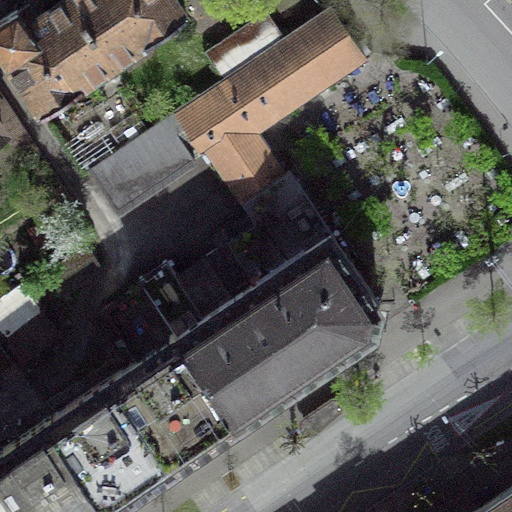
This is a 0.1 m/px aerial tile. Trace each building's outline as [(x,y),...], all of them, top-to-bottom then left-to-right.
[(113,64),(70,0),(60,0),(26,23),(15,8),(0,17),(0,49),(42,111),(113,64)] [(70,0),(113,64),(185,15),(174,0),(70,0)] [(223,76),(219,78),(242,113),(254,131),(362,57),(327,6),(283,35),(223,76)] [(283,35),(264,8),(204,49),(223,76),(283,35)] [(188,149),(204,139),(242,113),(219,78),(165,115),(188,149)] [(233,294),(235,293),(294,380),(376,326),(377,315),(379,304),(289,169),(283,174),(254,131),(242,113),(204,139),(244,200),(257,220),(206,254),(233,294)] [(88,166),(117,209),(195,159),(188,149),(165,115),(88,166)] [(84,245),(48,267),(62,291),(98,267),(84,245)] [(139,277),(142,282),(143,281),(170,321),(196,304),(166,259),(139,277)] [(115,373),(173,461),(237,418),(179,331),(175,326),(173,327),(170,321),(143,281),(142,282),(105,307),(139,357),(115,373)] [(179,331),(237,418),(294,380),(235,293),(233,294),(179,331)] [(56,335),(40,315),(4,343),(19,363),(56,335)] [(0,365),(12,358),(0,339),(0,365)] [(115,373),(51,415),(110,504),(173,461),(115,373)] [(333,393),(330,393),(302,411),(299,414),(298,418),(298,422),(298,425),(300,428),(303,430),(307,431),(311,431),(314,430),(341,408),(342,405),(343,402),(343,399),(341,396),(339,394),(337,393),(333,393)] [(0,449),(0,476),(23,511),(98,511),(110,504),(51,415),(0,449)] [(0,511),(23,511),(0,476),(0,511)] [(511,511),(511,484),(469,511),(511,511)]
